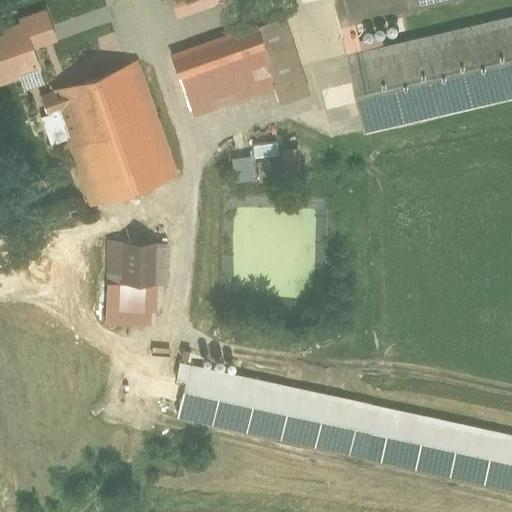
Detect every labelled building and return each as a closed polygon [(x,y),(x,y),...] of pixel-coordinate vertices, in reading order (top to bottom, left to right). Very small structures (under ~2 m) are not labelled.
[(169,0),(177,21),(235,0),(169,0)] [(336,0),(342,28),(470,0),(336,0)] [(0,86),(41,73),(34,52),(57,44),(46,10),(17,20),(19,24),(0,30),(0,86)] [(284,18),(169,56),(189,119),(305,81),(284,18)] [(511,19),(349,56),(366,135),(511,102),(511,19)] [(136,61),(55,91),(97,206),(178,176),(136,61)] [(280,139),(255,143),(257,155),(281,151),(280,139)] [(291,158),(305,168),(318,150),(304,140),(291,158)] [(254,153),(234,156),(238,180),(258,177),(254,153)] [(162,247),(114,245),(109,325),(157,328),(162,247)] [(511,434),(191,366),(179,423),(511,494),(511,434)]
